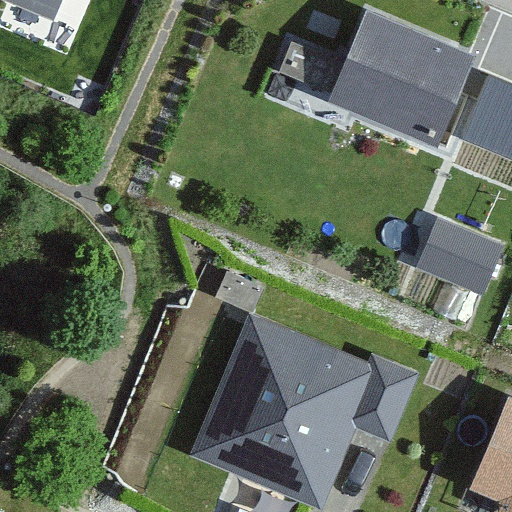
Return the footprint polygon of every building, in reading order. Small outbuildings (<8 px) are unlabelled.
[(0,0),(0,4),(48,22),(58,0),(0,0)] [(466,56),(365,17),(326,111),(428,150),(466,56)] [(511,147),(511,71),(492,64),(466,129),(511,147)] [(416,260),(490,287),(509,234),(435,207),(416,260)] [(358,358),(241,309),(179,450),(316,507),(345,432),(388,448),(419,369),(362,340),(358,358)] [(511,404),(499,400),(464,492),(511,508),(511,404)]
